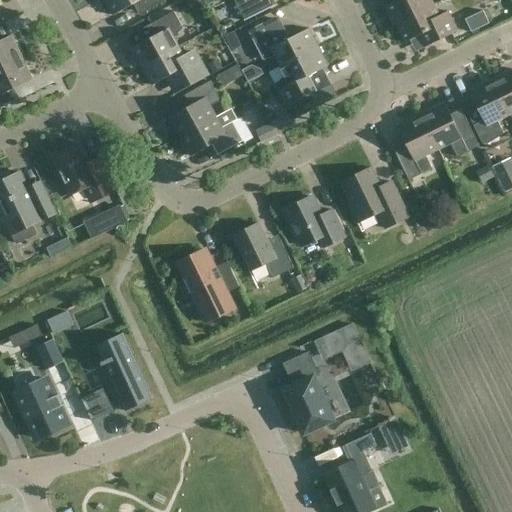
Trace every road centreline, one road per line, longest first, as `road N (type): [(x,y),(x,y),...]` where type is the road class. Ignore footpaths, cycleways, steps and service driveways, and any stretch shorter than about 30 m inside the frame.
road 1 (residential): [(106,90),(170,197),(194,204),(361,126),(388,91)]
road 2 (residential): [(25,473),(128,446),(240,394),(296,511)]
road 3 (residential): [(388,91),(511,32)]
